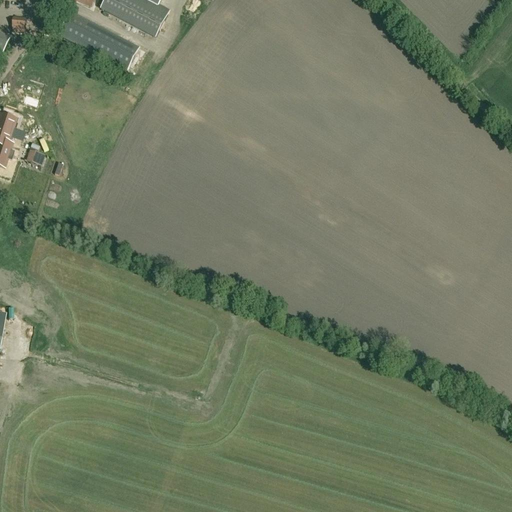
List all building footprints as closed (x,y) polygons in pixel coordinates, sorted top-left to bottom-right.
[(105,0),(100,11),(156,40),(171,12),(159,6),(161,0),(105,0)] [(128,72),(139,50),(71,14),(60,36),(128,72)] [(12,33),(26,34),(27,21),(13,20),(12,33)] [(2,36),(0,39),(0,57),(2,58),(11,40),(2,36)] [(35,108),(37,100),(26,96),(23,105),(35,108)] [(0,167),(5,170),(8,161),(10,161),(13,153),(11,152),(11,150),(13,145),(10,144),(12,139),(14,140),(17,131),(15,131),(15,130),(18,121),(0,115),(0,167)] [(46,157),(30,152),(27,162),(43,167),(46,157)]
